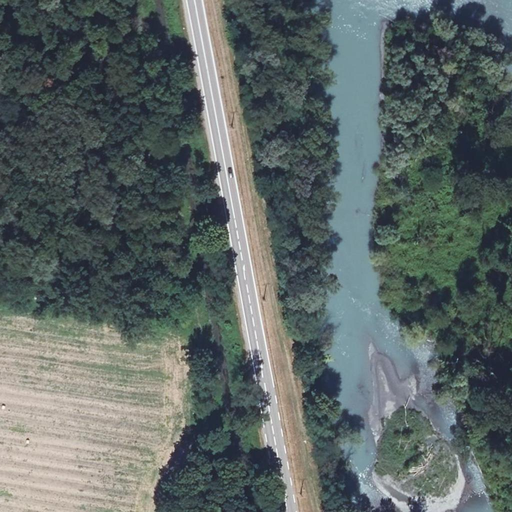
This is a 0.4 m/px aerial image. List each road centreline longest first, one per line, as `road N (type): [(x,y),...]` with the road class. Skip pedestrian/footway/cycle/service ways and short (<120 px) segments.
road 1 (track): [(215,0),(314,511)]
road 2 (primary): [(192,0),(286,511)]
